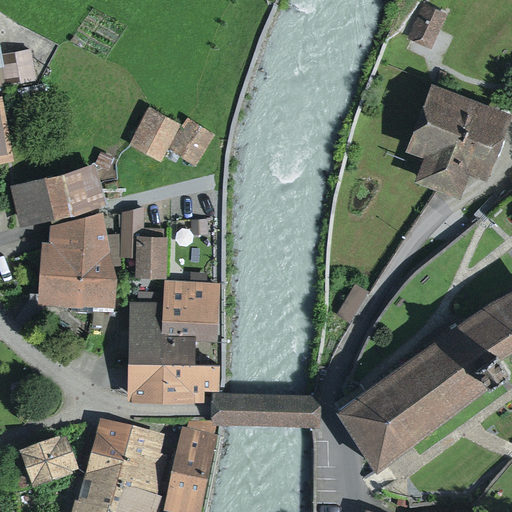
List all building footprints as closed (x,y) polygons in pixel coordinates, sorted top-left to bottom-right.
[(426,5),(411,38),(429,46),(444,13),(426,5)] [(1,55),(6,84),(35,79),(30,49),(1,55)] [(456,189),(466,164),(480,169),(500,117),(438,94),(418,146),(433,151),(423,176),(456,189)] [(150,111),(136,138),(163,154),(178,126),(150,111)] [(188,119),(171,145),(196,160),(212,134),(188,119)] [(101,200),(92,169),(58,178),(67,210),(101,200)] [(16,189),(24,220),(67,210),(58,178),(16,189)] [(94,304),(112,305),(114,276),(107,256),(101,219),(57,230),(55,251),(51,251),(48,294),(95,297),(94,304)] [(141,254),(140,271),(161,272),(162,241),(162,230),(123,228),(122,254),(141,254)] [(185,287),(184,305),(168,304),(166,336),(170,336),(170,333),(210,336),(213,289),(185,287)] [(448,327),(450,331),(338,409),(377,467),(490,384),(491,386),(510,372),(500,356),(511,349),(511,296),(460,331),(455,323),(448,327)] [(170,336),(166,336),(168,304),(137,303),(135,361),(192,363),(193,339),(170,338),(170,336)] [(216,388),(217,363),(192,363),(135,361),(134,397),(191,398),(191,392),(201,393),(201,388),(216,388)] [(148,436),(107,425),(99,457),(141,468),(143,457),(148,436)] [(208,463),(215,438),(186,431),(180,456),(207,462),(208,463)] [(25,457),(34,483),(66,471),(57,446),(25,457)] [(180,456),(172,496),(200,502),(208,463),(207,462),(180,456)] [(99,457),(93,480),(138,493),(154,499),(160,474),(162,461),(143,457),(141,468),(99,457)] [(150,511),(154,499),(138,493),(93,480),(86,505),(107,511),(150,511)] [(197,511),(200,502),(172,496),(168,511),(197,511)]
